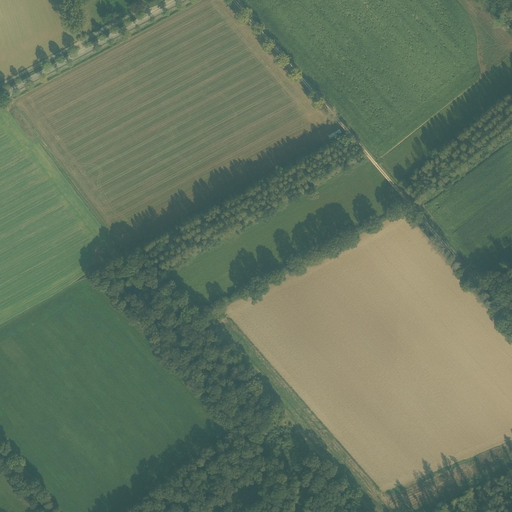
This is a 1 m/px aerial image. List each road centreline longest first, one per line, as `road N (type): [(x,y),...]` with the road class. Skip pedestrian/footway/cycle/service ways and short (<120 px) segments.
road 1 (track): [(232,0),(511,322)]
road 2 (tertiary): [(0,96),(180,0)]
